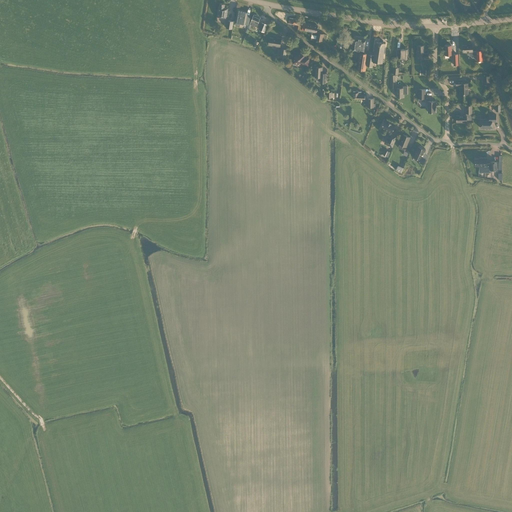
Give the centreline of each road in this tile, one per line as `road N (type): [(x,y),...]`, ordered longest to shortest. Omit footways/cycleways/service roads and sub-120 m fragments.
road 1 (unclassified): [(447,143),(433,141),(266,5)]
road 2 (tertiary): [(435,26),(266,5)]
road 3 (residential): [(447,143),(435,26)]
